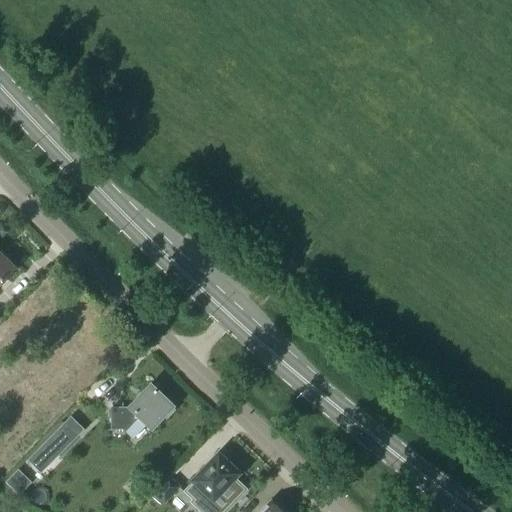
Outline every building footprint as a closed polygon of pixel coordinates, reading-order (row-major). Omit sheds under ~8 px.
[(0,255),(0,284),(14,270),(0,255)] [(151,386),(129,408),(110,409),(111,430),(123,430),(130,436),(143,422),(152,430),(173,408),(151,386)] [(60,421),(31,451),(44,464),(73,435),(60,421)] [(204,492),(214,501),(215,500),(218,502),(227,492),(225,489),(226,488),(226,487),(238,474),(236,473),(239,470),(228,460),(226,463),(218,456),(210,464),(208,463),(200,472),(202,473),(189,486),(198,495),(202,492),(203,493),(204,492)] [(15,467),(3,481),(16,494),(29,481),(15,467)] [(154,494),(164,503),(179,488),(169,478),(154,494)] [(283,511),(283,509),(279,505),(275,505),(273,503),(264,511),(283,511)]
